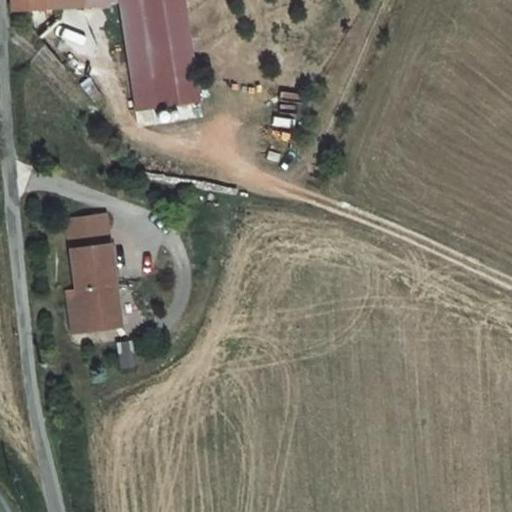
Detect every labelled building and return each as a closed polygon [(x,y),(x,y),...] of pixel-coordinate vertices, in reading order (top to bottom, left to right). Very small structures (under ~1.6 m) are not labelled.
[(16,0),(16,9),(45,10),(44,0),(16,0)] [(88,12),(87,0),(44,0),(45,10),(88,12)] [(114,13),(113,0),(87,0),(88,12),(114,13)] [(165,0),(124,0),(137,119),(178,115),(165,0)] [(78,300),(83,334),(102,332),(101,323),(119,320),(105,218),(67,223),(78,300)] [(69,301),(74,336),(83,334),(78,300),(69,301)] [(101,323),(102,332),(121,329),(119,320),(101,323)]
